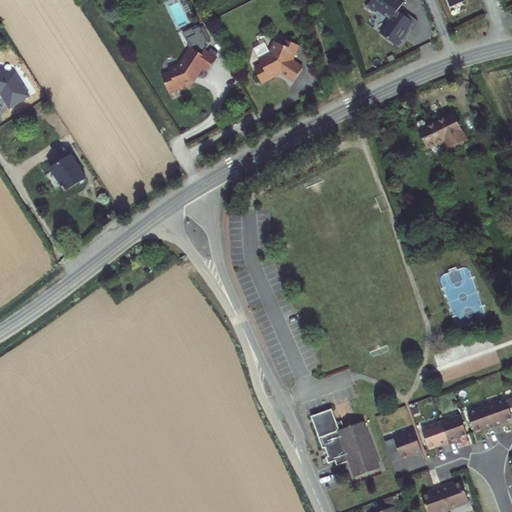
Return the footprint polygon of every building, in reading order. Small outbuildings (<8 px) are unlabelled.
[(371,0),(369,3),(387,18),(391,19),(380,33),(397,46),(414,21),(398,11),(401,6),(404,1),(405,0),(371,0)] [(209,74),(218,57),(206,49),(207,47),(206,44),(208,40),(200,25),(183,33),(191,46),(187,52),(180,64),(169,69),(170,71),(162,75),(170,94),(195,84),(204,70),(209,74)] [(267,36),(257,41),(256,44),(261,55),(262,56),(264,56),(266,61),(255,72),(267,84),(278,73),(280,75),(279,77),(289,84),(296,74),(290,71),(298,60),(285,50),(280,39),(274,42),(273,39),(267,36)] [(0,93),(11,109),(32,96),(16,72),(0,67),(0,93)] [(420,130),(419,130),(428,149),(445,141),(449,149),(467,140),(454,113),(426,127),(424,123),(422,121),(417,123),(417,126),(420,130)] [(72,155),(51,168),(66,191),(86,178),(72,155)] [(511,414),(507,399),(487,406),(495,427),(502,425),(501,423),(511,418),(511,414)] [(488,430),(495,427),(487,406),(468,413),(475,432),(487,428),(488,430)] [(331,410),(312,416),(329,463),(335,460),(337,466),(349,462),(355,477),(380,468),(363,421),(339,430),(331,410)] [(461,416),(442,423),(449,444),(456,441),(455,439),(467,435),(461,416)] [(442,447),(449,444),(442,423),(422,430),(429,448),(441,444),(442,447)] [(415,431),(394,438),(402,458),(414,454),(415,456),(423,453),(415,431)] [(449,484),(442,487),(449,509),(469,502),(462,482),(450,486),(449,484)] [(427,511),(440,511),(449,509),(442,487),(434,489),(435,492),(422,496),(427,511)]
